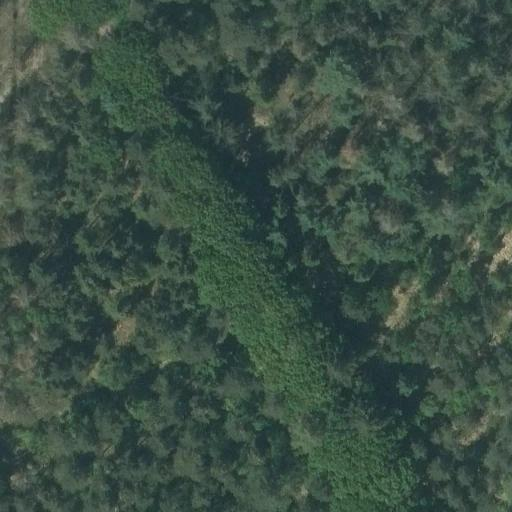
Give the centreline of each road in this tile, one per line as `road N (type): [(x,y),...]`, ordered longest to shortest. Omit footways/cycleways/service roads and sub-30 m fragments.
road 1 (track): [(82,0),(267,320)]
road 2 (track): [(511,192),(267,320)]
road 3 (track): [(267,320),(385,511)]
